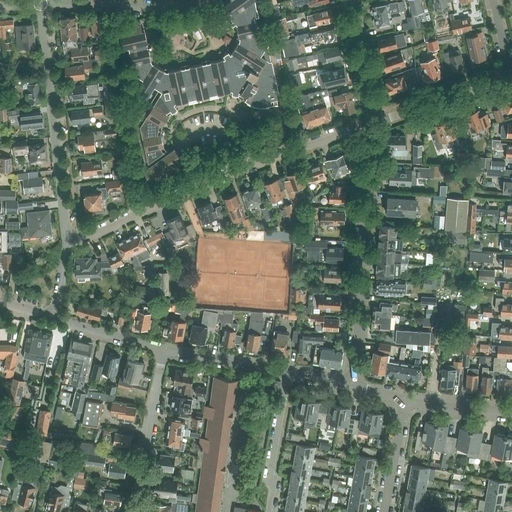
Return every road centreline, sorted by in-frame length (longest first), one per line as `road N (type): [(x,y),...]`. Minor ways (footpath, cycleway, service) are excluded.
road 1 (residential): [(69,243),(256,164),(372,127)]
road 2 (residential): [(350,382),(372,127)]
road 3 (residential): [(69,243),(39,4)]
road 4 (residential): [(39,4),(181,8),(208,0)]
road 5 (residential): [(135,511),(165,348)]
road 6 (residential): [(372,127),(511,79)]
road 7 (residential): [(289,370),(269,511)]
road 8 (residential): [(372,127),(354,0)]
road 9 (residential): [(289,370),(165,348)]
